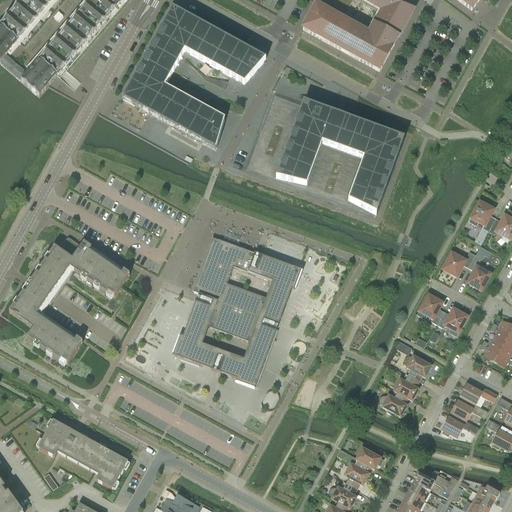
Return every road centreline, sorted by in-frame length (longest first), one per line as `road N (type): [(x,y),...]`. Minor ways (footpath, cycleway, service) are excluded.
road 1 (tertiary): [(0,274),(138,20)]
road 2 (unclassified): [(193,0),(435,133)]
road 3 (residential): [(380,511),(460,366)]
